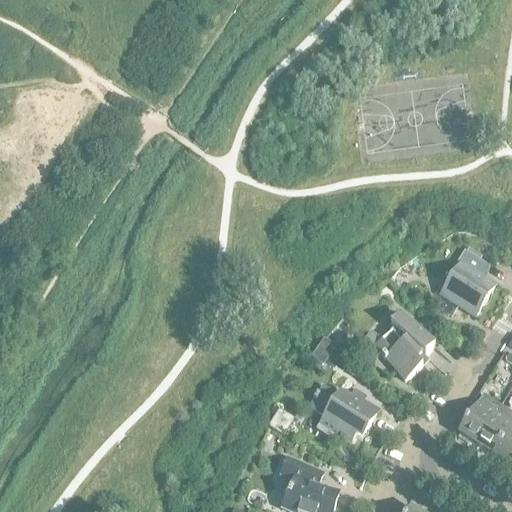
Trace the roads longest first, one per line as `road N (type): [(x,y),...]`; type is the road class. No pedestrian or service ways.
road 1 (residential): [(418,460),(511,317)]
road 2 (unknown): [(0,88),(89,84),(130,120),(156,123)]
